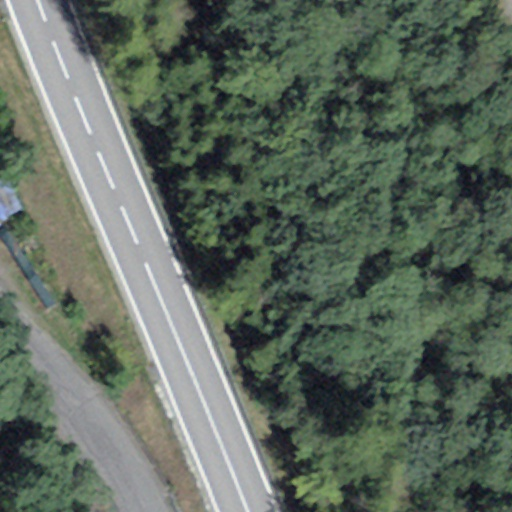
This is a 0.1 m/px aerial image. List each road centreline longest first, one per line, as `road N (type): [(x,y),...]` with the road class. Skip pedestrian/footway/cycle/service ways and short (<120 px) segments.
road 1 (secondary): [(35,0),(244,511)]
road 2 (unclassified): [(0,314),(106,453),(137,511)]
